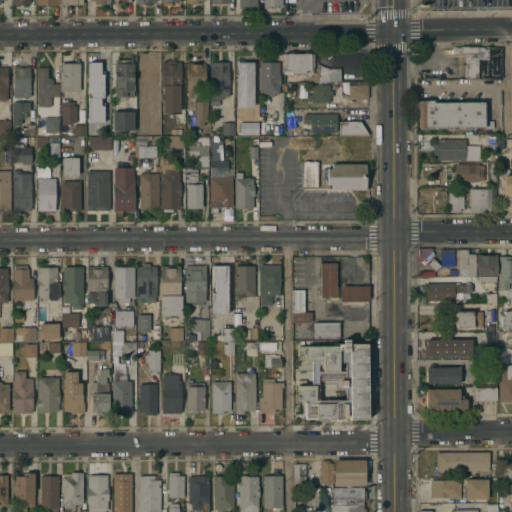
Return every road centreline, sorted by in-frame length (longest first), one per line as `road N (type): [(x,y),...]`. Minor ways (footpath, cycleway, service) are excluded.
road 1 (primary): [(389,511),(388,31)]
road 2 (residential): [(389,438),(0,444)]
road 3 (residential): [(389,235),(0,238)]
road 4 (tertiary): [(388,31),(0,33)]
road 5 (tertiary): [(388,31),(511,29)]
road 6 (residential): [(389,438),(511,432)]
road 7 (residential): [(389,235),(511,234)]
